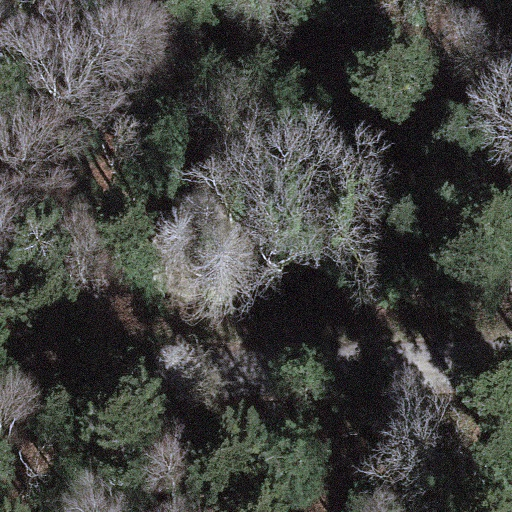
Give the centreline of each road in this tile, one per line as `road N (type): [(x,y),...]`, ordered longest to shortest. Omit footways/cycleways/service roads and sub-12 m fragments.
road 1 (tertiary): [(511,356),(112,374),(0,391)]
road 2 (track): [(0,48),(511,60)]
